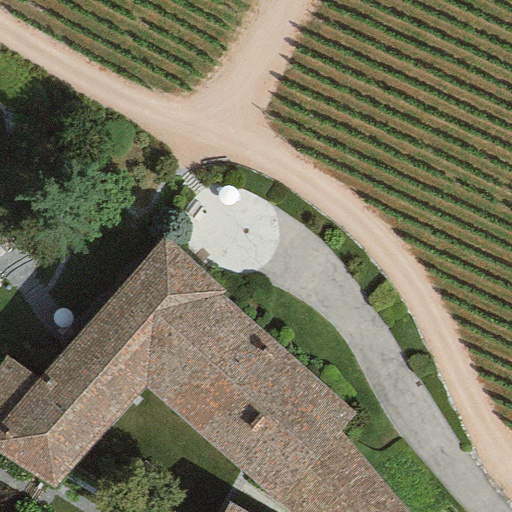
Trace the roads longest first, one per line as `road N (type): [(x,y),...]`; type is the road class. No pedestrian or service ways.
road 1 (track): [(0,32),(149,124),(251,156),(364,227),(511,476)]
road 2 (track): [(195,139),(276,0)]
